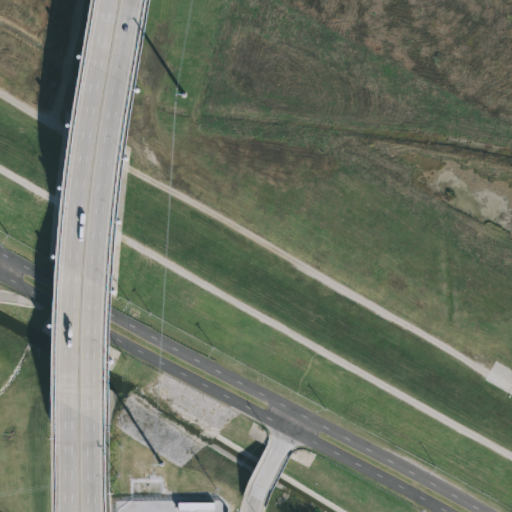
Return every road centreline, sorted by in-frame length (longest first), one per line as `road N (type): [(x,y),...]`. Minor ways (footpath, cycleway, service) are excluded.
road 1 (track): [(0,168),(511,454)]
road 2 (tertiary): [(0,274),(447,511)]
road 3 (tertiary): [(485,511),(73,295)]
road 4 (secondary): [(92,396),(100,212),(133,0)]
road 5 (secondary): [(110,0),(81,181),(70,395)]
